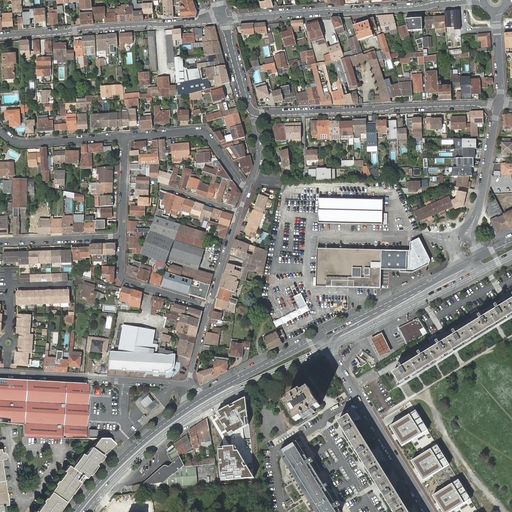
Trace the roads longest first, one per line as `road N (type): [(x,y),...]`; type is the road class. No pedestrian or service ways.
road 1 (primary): [(86,511),(172,428),(327,347)]
road 2 (residential): [(224,19),(483,0)]
road 3 (residential): [(498,103),(255,113)]
road 4 (residential): [(224,19),(0,36)]
road 5 (residential): [(429,511),(327,347)]
road 6 (residential): [(187,383),(0,373)]
road 7 (residential): [(247,190),(201,131),(125,137)]
road 8 (primary): [(180,411),(74,511)]
road 9 (primary): [(438,276),(310,338)]
road 10 (residential): [(467,233),(498,103)]
road 11 (unknown): [(402,232),(385,195),(293,192)]
road 12 (unclassified): [(438,276),(327,347)]
road 13 (residential): [(121,236),(128,282),(209,308)]
road 14 (residential): [(0,131),(24,144),(125,137)]
road 15 (residential): [(0,241),(121,236)]
road 16 (primary): [(310,338),(204,395)]
